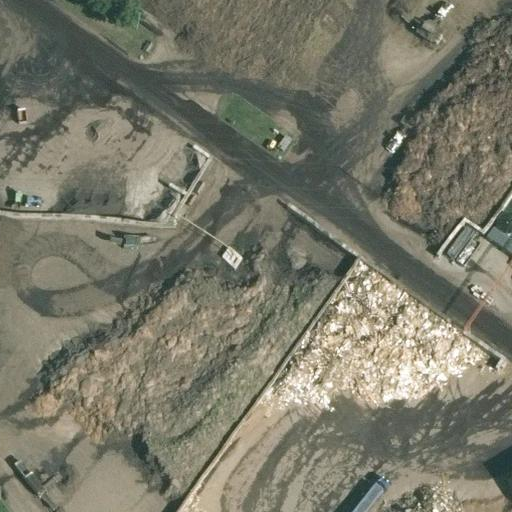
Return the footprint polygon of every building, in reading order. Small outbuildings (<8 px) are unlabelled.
[(511,59),(418,191),(483,238),(511,198),(511,59)] [(499,249),(511,258),(511,244),(506,240),(492,230),(486,240),(499,249)] [(432,232),(406,237),(408,247),(434,242),(432,232)] [(428,248),(428,258),(455,258),(455,248),(428,248)] [(328,303),(347,269),(337,263),(317,297),(328,303)]
